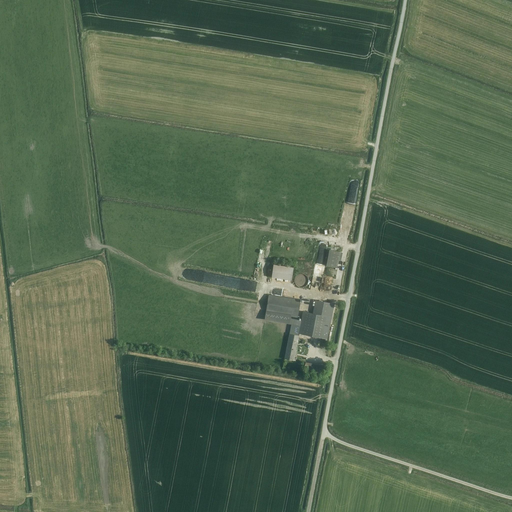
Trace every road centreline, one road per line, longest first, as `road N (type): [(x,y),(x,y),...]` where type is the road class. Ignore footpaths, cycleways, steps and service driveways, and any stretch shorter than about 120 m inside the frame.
road 1 (unclassified): [(322,437),(403,0)]
road 2 (track): [(308,511),(322,437),(511,497)]
